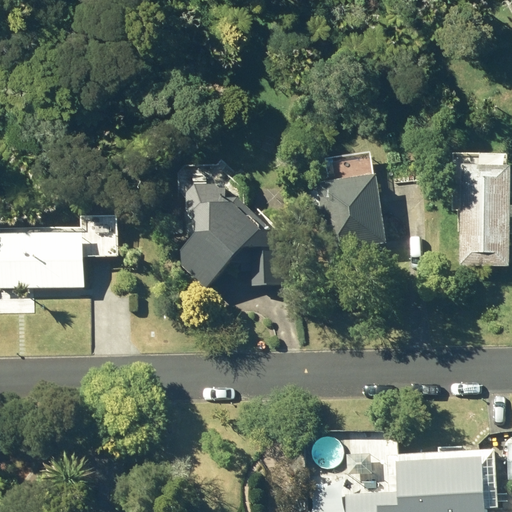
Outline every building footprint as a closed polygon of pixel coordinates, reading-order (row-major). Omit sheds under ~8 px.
[(464,269),(511,269),(511,169),(464,168),(464,269)] [(177,259),(209,291),(234,266),(252,266),(253,289),(291,287),(290,248),(281,248),(280,240),(241,200),(230,200),(208,175),(187,194),(187,211),(200,226),(199,239),(177,259)] [(320,186),(333,268),(364,263),(361,250),(391,245),(380,178),(320,186)] [(0,237),(0,291),(87,290),(86,236),(0,237)] [(348,496),(348,511),(488,511),(486,452),(389,458),(392,493),(348,496)]
